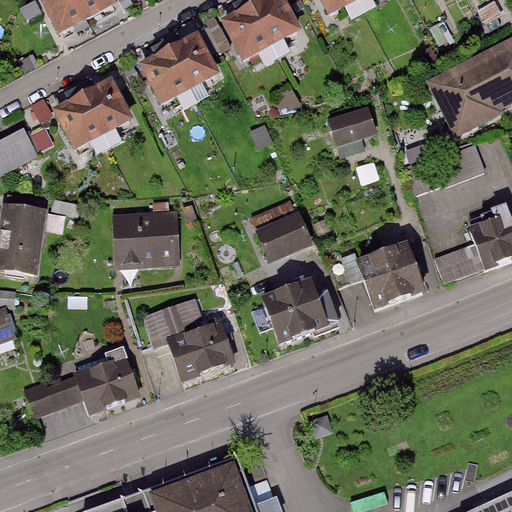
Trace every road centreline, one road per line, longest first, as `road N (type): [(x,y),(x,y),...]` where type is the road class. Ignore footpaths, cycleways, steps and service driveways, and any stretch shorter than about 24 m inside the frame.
road 1 (residential): [(0,493),(511,295)]
road 2 (residential): [(0,105),(203,0)]
